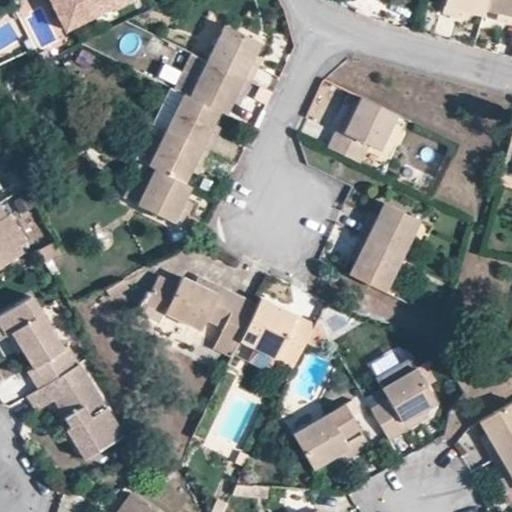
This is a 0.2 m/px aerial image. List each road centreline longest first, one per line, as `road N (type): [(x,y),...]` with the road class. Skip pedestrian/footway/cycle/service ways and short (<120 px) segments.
road 1 (residential): [(328,21),(276,128),(276,214)]
road 2 (residential): [(511,76),(328,21)]
